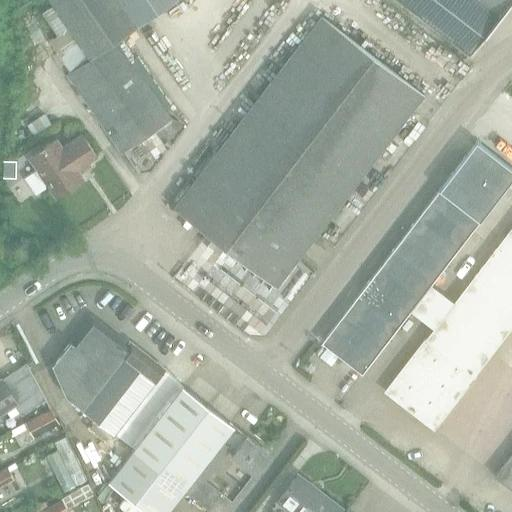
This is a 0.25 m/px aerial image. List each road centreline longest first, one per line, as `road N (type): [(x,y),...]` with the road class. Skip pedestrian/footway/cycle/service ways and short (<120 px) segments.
road 1 (unclassified): [(263,372),(474,94),(511,58)]
road 2 (tertiary): [(444,511),(263,372)]
road 3 (tertiary): [(263,372),(112,257)]
road 4 (residential): [(112,257),(129,220),(207,123)]
road 5 (tertiary): [(112,257),(63,263),(0,306)]
